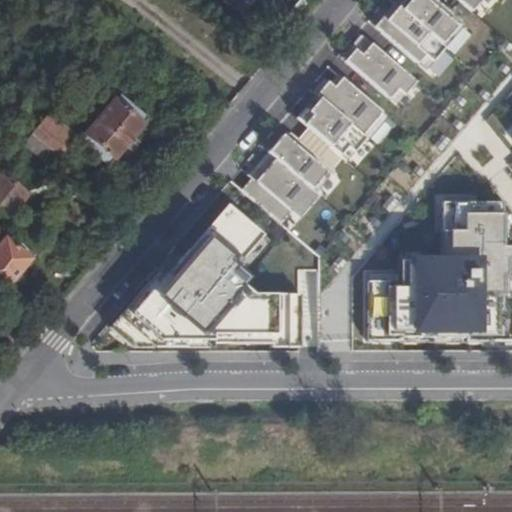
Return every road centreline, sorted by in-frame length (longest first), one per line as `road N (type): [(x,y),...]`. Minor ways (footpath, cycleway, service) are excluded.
road 1 (residential): [(347,0),(28,383)]
road 2 (residential): [(28,383),(55,394),(206,384),(511,384)]
road 3 (unknown): [(511,225),(480,284),(460,293),(328,278)]
